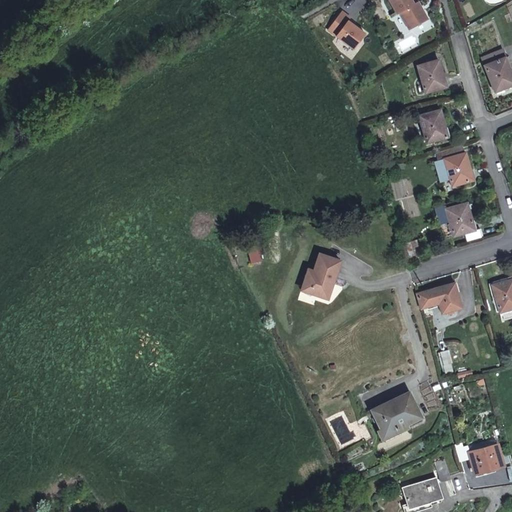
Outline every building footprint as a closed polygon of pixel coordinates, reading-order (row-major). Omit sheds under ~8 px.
[(396,14),(406,31),(424,21),(414,3),(410,6),(406,0),(386,0),(385,1),(394,16),(396,14)] [(339,12),(325,30),(350,49),(362,35),(345,22),(347,19),(339,12)] [(498,52),(478,60),(491,92),(511,84),(498,52)] [(424,95),(445,89),(437,62),(416,69),(424,95)] [(439,111),(418,117),(426,144),(447,138),(439,111)] [(436,155),(438,162),(462,155),(460,148),(436,155)] [(434,164),(439,181),(449,178),(449,180),(451,187),(473,181),(465,154),(462,155),(438,162),(434,164)] [(467,204),(461,206),(447,209),(446,206),(436,209),(440,224),(441,224),(444,238),(453,235),(453,236),(475,230),(467,204)] [(257,248),(246,251),(250,266),(261,264),(257,248)] [(330,291),(338,264),(317,257),(312,274),(306,272),(302,288),(318,293),(317,298),(327,302),(329,294),(326,293),(327,290),(330,291)] [(503,310),(511,307),(511,278),(506,280),(505,277),(500,279),(501,281),(491,285),(499,311),(503,310)] [(414,295),(419,312),(437,307),(440,316),(462,310),(454,283),(414,295)] [(318,293),(302,288),(300,293),(317,298),(318,293)] [(511,316),(511,307),(503,310),(505,318),(511,316)] [(448,349),(441,351),(445,364),(452,362),(448,349)] [(422,417),(410,391),(371,410),(380,430),(384,428),(388,437),(408,427),(407,424),(422,417)] [(469,455),(475,474),(503,466),(496,447),(469,455)] [(443,457),(434,460),(440,480),(450,476),(443,457)] [(443,495),(436,474),(397,488),(399,496),(405,494),(409,507),(443,495)]
